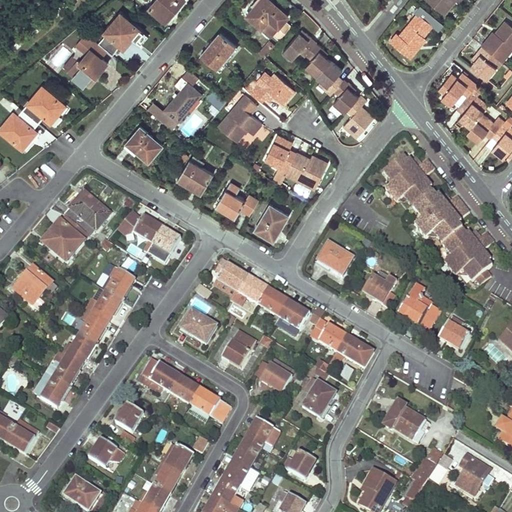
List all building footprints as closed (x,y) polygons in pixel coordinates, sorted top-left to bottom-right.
[(118,0),(115,0),(113,3),(121,11),(125,6),(118,0)] [(183,0),(155,0),(149,7),(166,21),(183,0)] [(273,21),(280,27),(289,16),(270,0),(260,0),(259,2),(258,2),(254,6),(247,14),(261,27),(266,23),(269,26),(273,21)] [(426,0),(441,12),(451,0),(455,0),(456,0),(426,0)] [(416,11),(407,22),(410,24),(419,13),(416,11)] [(140,29),(121,13),(104,32),(121,46),(130,36),(132,37),(140,29)] [(395,31),(388,39),(409,56),(416,48),(414,47),(416,43),(418,45),(426,36),(422,33),(431,23),(419,13),(410,24),(407,22),(398,33),(395,31)] [(492,29),(480,44),(493,55),(498,58),(510,45),(511,45),(511,24),(504,18),(496,29),(498,31),(496,33),(494,31),(492,29)] [(273,21),(269,26),(276,32),(280,27),(273,21)] [(300,31),(284,50),(294,59),(301,51),(306,56),(307,55),(318,42),(307,32),(304,35),(300,31)] [(235,45),(219,32),(201,54),(220,70),(226,63),(222,60),(235,45)] [(306,66),(318,76),(332,60),(327,55),(320,50),(323,46),(318,42),(307,55),(312,59),(306,66)] [(473,60),(469,65),(486,78),(496,67),(489,60),(493,55),(480,44),(475,50),(479,53),(473,60)] [(511,45),(510,45),(498,58),(501,61),(511,47),(511,45)] [(330,52),(323,46),(320,50),(327,55),(330,52)] [(72,57),(64,66),(84,84),(93,73),(96,77),(108,63),(91,48),(78,62),(72,57)] [(479,53),(475,50),(470,57),(473,60),(479,53)] [(344,70),(332,60),(318,76),(322,80),(316,87),(322,93),(325,89),(331,94),(335,90),(342,82),(337,78),(340,75),(344,70)] [(475,82),(468,77),(458,69),(454,74),(450,79),(444,75),(434,87),(440,92),(438,94),(447,102),(458,88),(465,94),(469,90),(475,82)] [(198,79),(187,70),(182,76),(192,86),(198,79)] [(450,79),(454,74),(448,70),(444,75),(450,79)] [(274,94),(285,103),(296,90),(275,72),(272,75),(268,72),(259,81),(254,88),(265,98),(271,91),(274,94)] [(181,89),(164,109),(178,121),(202,94),(192,86),(182,76),(176,83),(181,89)] [(259,81),(256,78),(250,85),(254,88),(259,81)] [(342,82),(335,90),(340,94),(334,101),(346,112),(348,110),(351,107),(360,96),(354,91),(348,87),(351,83),(346,78),(344,79),(342,82)] [(357,88),(351,83),(348,87),(354,91),(357,88)] [(43,86),(23,111),(37,123),(42,116),(49,121),(56,113),(58,115),(66,105),(43,86)] [(465,94),(458,104),(463,109),(457,116),(462,120),(470,125),(481,111),(482,109),(471,99),(475,95),(469,90),(465,94)] [(271,91),(265,98),(268,101),(274,94),(271,91)] [(227,100),(219,94),(208,108),(216,114),(227,100)] [(353,114),(343,125),(357,137),(376,116),(364,105),(368,100),(362,94),(360,96),(351,107),(356,111),(353,114)] [(245,95),(218,126),(236,141),(247,129),(253,134),(262,123),(251,114),(247,110),(249,108),(253,111),(258,106),(245,95)] [(487,104),(475,95),(471,99),(482,109),(487,104)] [(178,121),(164,109),(154,100),(147,109),(171,130),(178,121)] [(13,112),(0,127),(0,130),(22,148),(29,140),(27,138),(34,130),(32,128),(37,123),(23,111),(18,117),(13,112)] [(492,120),(481,111),(470,125),(467,128),(466,130),(478,140),(485,132),(487,129),(493,133),(493,132),(503,120),(497,114),(492,120)] [(491,147),(503,157),(511,146),(511,136),(505,130),(509,125),(511,122),(511,117),(508,114),(503,120),(493,132),(499,137),(497,140),(491,147)] [(470,125),(462,120),(460,123),(467,128),(470,125)] [(163,144),(141,125),(127,141),(138,150),(138,151),(149,161),(163,144)] [(294,142),(277,134),(265,159),(289,171),(289,170),(296,156),(289,152),(290,149),(294,142)] [(298,181),(316,190),(329,164),(320,159),(318,163),(310,159),(298,153),(296,156),(289,170),(301,175),(298,181)] [(191,158),(190,158),(177,179),(191,188),(192,186),(202,192),(214,173),(203,166),(205,162),(193,155),(191,158)] [(406,160),(403,156),(383,172),(392,185),(385,190),(397,205),(405,199),(422,222),(415,227),(426,241),(434,236),(451,257),(444,262),(456,278),(464,273),(470,282),(473,279),(478,286),(490,277),(485,270),(490,266),(488,262),(489,261),(483,250),(492,243),(487,237),(481,237),(480,238),(475,242),(473,239),(475,237),(476,234),(474,231),(470,235),(467,232),(464,234),(458,225),(460,223),(458,220),(468,213),(458,200),(451,200),(450,201),(445,205),(443,202),(446,200),(447,197),(445,194),(440,198),(438,195),(435,197),(428,188),(430,186),(424,178),(433,170),(429,164),(422,163),(421,164),(416,168),(413,166),(418,162),(415,157),(410,161),(408,158),(406,160)] [(255,161),(252,168),(258,171),(262,165),(255,161)] [(289,171),(286,176),(298,181),(301,175),(289,170),(289,171)] [(240,209),(250,216),(259,200),(250,193),(245,201),(235,195),(240,188),(231,182),(216,206),(223,211),(225,209),(235,216),(240,209)] [(76,201),(64,215),(67,217),(89,236),(91,238),(111,214),(86,193),(78,203),(76,201)] [(288,215),(270,204),(255,229),(272,239),(279,228),(280,229),(288,215)] [(141,220),(132,212),(118,230),(125,236),(133,232),(151,244),(159,231),(152,226),(154,223),(144,216),(141,220)] [(67,263),(89,236),(67,217),(45,242),(53,249),(52,251),(67,263)] [(159,231),(162,227),(154,223),(152,226),(159,231)] [(170,232),(162,227),(159,231),(168,236),(170,232)] [(151,244),(171,256),(181,239),(170,232),(168,236),(159,231),(151,244)] [(354,260),(328,244),(318,261),(330,268),(330,269),(343,278),(354,260)] [(238,271),(229,265),(215,287),(235,299),(246,280),(236,274),(238,271)] [(114,270),(109,267),(105,273),(110,276),(114,270)] [(27,280),(16,292),(33,306),(52,284),(33,268),(25,278),(27,280)] [(113,281),(106,292),(121,301),(130,286),(133,287),(137,281),(115,268),(114,270),(110,276),(109,278),(113,281)] [(249,277),(238,271),(236,274),(246,280),(249,277)] [(376,300),(375,301),(382,306),(389,295),(397,282),(390,277),(389,278),(380,273),(376,278),(374,276),(364,292),(376,300)] [(259,283),(249,277),(246,280),(257,287),(259,283)] [(243,296),(259,305),(269,289),(259,283),(257,287),(246,280),(235,299),(234,300),(239,303),(243,296)] [(212,294),(199,284),(194,291),(195,292),(207,300),(212,294)] [(130,286),(121,301),(123,302),(133,287),(130,286)] [(421,298),(425,292),(416,286),(400,312),(413,320),(411,323),(419,328),(433,305),(421,298)] [(279,295),(269,289),(259,305),(275,316),(272,319),(277,322),(287,305),(277,299),(279,295)] [(96,301),(90,310),(111,323),(115,316),(113,315),(121,301),(106,292),(99,303),(96,301)] [(376,300),(364,292),(363,294),(375,301),(376,300)] [(289,302),(279,295),(277,299),(287,305),(289,302)] [(389,295),(382,306),(388,309),(395,299),(389,295)] [(121,301),(113,315),(115,316),(123,302),(121,301)] [(300,308),(289,302),(287,305),(298,312),(300,308)] [(285,321),(300,330),(310,314),(300,308),(298,312),(287,305),(277,322),(276,323),(281,327),(285,321)] [(0,326),(8,317),(0,309),(0,326)] [(318,309),(310,321),(317,324),(324,312),(318,309)] [(81,319),(73,331),(80,335),(95,344),(104,329),(106,330),(111,323),(90,310),(84,321),(81,319)] [(218,328),(193,311),(181,329),(192,336),(192,337),(206,346),(218,328)] [(413,320),(400,312),(398,314),(411,323),(413,320)] [(464,325),(453,318),(440,339),(446,343),(448,340),(462,349),(470,336),(461,330),(464,325)] [(338,331),(321,320),(310,338),(336,353),(345,339),(336,334),(338,331)] [(427,320),(424,326),(429,329),(432,323),(427,320)] [(287,325),(283,332),(290,336),(294,330),(287,325)] [(104,329),(95,344),(97,345),(106,330),(104,329)] [(257,345),(238,333),(223,359),(230,363),(232,360),(243,367),(257,345)] [(68,347),(64,353),(84,366),(89,359),(87,358),(95,344),(80,335),(75,343),(72,341),(68,347)] [(261,344),(267,347),(271,342),(265,338),(261,344)] [(336,353),(327,369),(334,369),(344,358),(363,369),(373,351),(354,341),(352,343),(345,339),(336,353)] [(462,349),(448,340),(446,343),(461,352),(462,349)] [(68,347),(62,343),(58,350),(64,353),(68,347)] [(95,344),(87,358),(89,359),(97,345),(95,344)] [(61,365),(54,377),(69,386),(78,373),(80,373),(84,366),(64,353),(63,356),(59,354),(54,361),(61,365)] [(170,370),(152,360),(142,376),(153,383),(149,388),(159,394),(164,389),(170,393),(178,380),(167,373),(170,370)] [(243,367),(232,360),(230,363),(241,370),(243,367)] [(287,367),(275,361),(262,382),(269,387),(270,384),(283,392),(292,378),(283,373),(287,367)] [(326,365),(320,362),(318,366),(324,370),(326,365)] [(180,377),(170,370),(167,373),(178,380),(180,377)] [(44,388),(37,397),(58,410),(62,403),(60,402),(69,386),(54,377),(46,373),(39,385),(44,388)] [(78,373),(69,386),(71,387),(80,373),(78,373)] [(142,376),(140,374),(137,380),(149,388),(153,383),(142,376)] [(178,380),(170,393),(190,406),(199,392),(189,386),(191,383),(180,377),(178,380)] [(318,383),(313,379),(304,392),(310,396),(318,383)] [(200,389),(191,383),(189,386),(199,392),(200,389)] [(310,396),(302,408),(320,419),(328,406),(329,407),(337,394),(318,383),(310,396)] [(283,392),(270,384),(269,387),(282,395),(283,392)] [(69,386),(60,402),(62,403),(71,387),(69,386)] [(199,392),(190,406),(222,424),(231,408),(220,401),(219,404),(209,398),(211,395),(200,389),(199,392)] [(219,404),(220,401),(211,395),(209,398),(219,404)] [(407,406),(399,401),(385,424),(392,429),(393,428),(417,443),(421,437),(416,434),(420,429),(425,433),(431,424),(405,408),(407,406)] [(122,414),(115,424),(131,434),(144,415),(130,406),(124,416),(122,414)] [(7,417),(0,412),(0,436),(7,441),(15,427),(4,421),(7,417)] [(504,433),(500,441),(511,448),(511,415),(507,421),(510,424),(504,433)] [(41,431),(20,419),(15,427),(7,441),(21,449),(19,452),(26,456),(41,431)] [(503,419),(498,429),(504,433),(510,424),(507,421),(503,419)] [(257,420),(251,431),(254,432),(260,422),(257,420)] [(251,431),(245,440),(263,450),(266,444),(272,448),(280,433),(260,422),(254,432),(251,431)] [(123,433),(119,440),(131,447),(135,441),(123,433)] [(238,461),(252,469),(263,450),(245,440),(239,437),(234,446),(240,450),(234,459),(238,461)] [(200,438),(194,449),(202,454),(209,444),(200,438)] [(104,441),(102,439),(96,448),(98,450),(104,441)] [(125,455),(118,450),(104,441),(98,450),(96,448),(89,458),(105,469),(109,462),(119,463),(125,455)] [(454,441),(449,453),(463,458),(468,446),(454,441)] [(174,444),(167,456),(171,458),(178,446),(174,444)] [(167,456),(161,466),(182,477),(188,468),(184,466),(191,455),(178,446),(171,458),(167,456)] [(443,454),(434,449),(428,459),(430,460),(437,464),(443,454)] [(307,472),(315,461),(300,452),(294,462),(289,459),(283,468),(306,482),(311,474),(307,472)] [(191,455),(184,466),(188,468),(194,456),(191,455)] [(484,466),(468,456),(461,466),(467,470),(457,485),(475,497),(489,475),(482,470),(484,466)] [(425,457),(412,478),(416,481),(430,460),(428,459),(425,457)] [(234,459),(229,468),(233,470),(238,461),(234,459)] [(415,487),(408,498),(415,500),(429,479),(430,477),(438,465),(437,464),(430,460),(416,481),(417,482),(413,487),(415,487)] [(227,480),(241,488),(252,469),(238,461),(233,470),(229,468),(224,478),(227,480)] [(447,472),(438,465),(430,477),(446,488),(451,482),(443,477),(447,472)] [(178,484),(182,477),(161,466),(156,475),(160,478),(155,486),(168,493),(175,482),(178,484)] [(482,470),(489,475),(491,471),(484,466),(482,470)] [(370,489),(361,505),(372,511),(379,511),(396,483),(374,470),(365,486),(370,489)] [(273,482),(278,486),(282,479),(276,476),(273,482)] [(77,504),(89,511),(102,494),(76,478),(70,488),(65,484),(57,496),(75,508),(77,504)] [(224,478),(219,486),(222,488),(227,480),(224,478)] [(222,488),(219,486),(213,496),(217,498),(231,506),(241,488),(227,480),(222,488)] [(175,482),(168,493),(172,495),(178,484),(175,482)] [(146,493),(140,502),(157,511),(161,511),(165,506),(162,505),(168,493),(155,486),(149,495),(146,493)] [(302,511),(306,505),(284,492),(279,502),(284,505),(279,511),(299,511),(300,511),(302,511)] [(168,493),(162,505),(165,506),(172,495),(168,493)] [(213,496),(207,507),(210,509),(217,498),(213,496)] [(207,507),(203,511),(238,511),(239,511),(231,506),(217,498),(210,509),(207,507)] [(415,500),(408,498),(404,504),(409,507),(415,500)] [(157,511),(140,502),(135,511),(132,509),(129,511),(157,511)]
